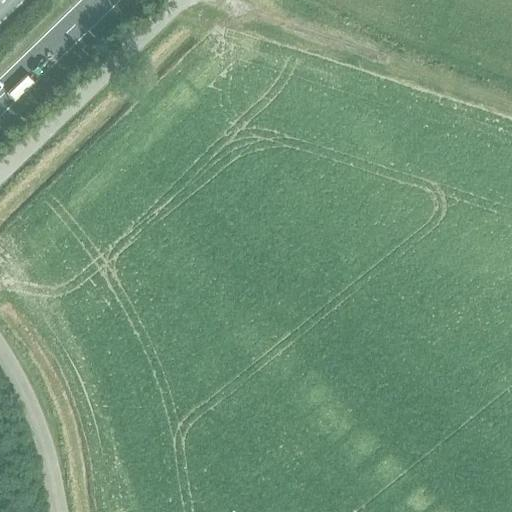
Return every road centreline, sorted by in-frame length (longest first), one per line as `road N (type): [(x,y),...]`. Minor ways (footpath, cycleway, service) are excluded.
road 1 (track): [(231,0),(252,18),(511,110)]
road 2 (unclassified): [(0,174),(179,0)]
road 3 (unclassified): [(56,511),(44,446),(0,348)]
road 4 (primary): [(0,98),(101,0)]
